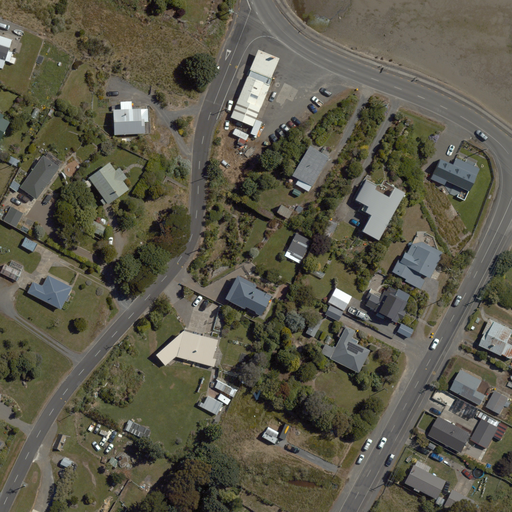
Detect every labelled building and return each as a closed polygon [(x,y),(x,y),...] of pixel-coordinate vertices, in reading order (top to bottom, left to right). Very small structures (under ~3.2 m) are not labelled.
[(0,38),(0,69),(7,72),(17,45),(0,38)] [(280,63),(258,53),(230,120),(252,129),(280,63)] [(0,145),(0,146),(11,123),(0,117),(0,145)] [(149,126),(108,128),(109,150),(150,148),(149,126)] [(250,135),(235,128),(231,135),(246,142),(250,135)] [(449,164),(441,160),(433,177),(441,181),(449,164)] [(330,176),(305,162),(287,194),(311,208),(330,176)] [(60,185),(44,171),(17,204),(33,217),(60,185)] [(478,187),(453,174),(441,196),(466,210),(478,187)] [(21,188),(15,182),(10,187),(16,193),(21,188)] [(102,182),(83,198),(105,223),(124,207),(102,182)] [(402,214),(365,191),(350,215),(363,223),(360,228),(367,233),(357,251),(373,261),(402,214)] [(281,207),(276,215),(288,222),(293,214),(281,207)] [(26,218),(13,209),(4,221),(17,231),(26,218)] [(336,254),(341,241),(329,236),(323,249),(336,254)] [(39,245),(27,239),(22,248),(34,255),(39,245)] [(310,258),(291,250),(281,272),(300,281),(310,258)] [(440,271),(413,256),(399,282),(426,297),(440,271)] [(77,304),(45,283),(28,309),(60,330),(77,304)] [(268,311),(234,294),(224,314),(258,331),(268,311)] [(404,313),(374,298),(361,323),(392,338),(404,313)] [(357,313),(335,301),(325,320),(347,331),(357,313)] [(304,334),(314,340),(323,323),(313,317),(304,334)] [(210,327),(184,322),(180,343),(149,370),(163,383),(171,377),(217,387),(224,356),(205,345),(210,327)] [(406,325),(401,335),(410,340),(415,330),(406,325)] [(511,352),(511,344),(485,336),(477,364),(506,372),(511,352)] [(364,365),(340,351),(326,376),(351,389),(364,365)] [(480,398),(457,386),(448,404),(471,416),(480,398)] [(224,406),(206,396),(199,410),(216,419),(224,406)] [(510,416),(494,407),(486,424),(502,432),(510,416)] [(150,434),(128,423),(123,432),(145,443),(150,434)] [(466,447),(436,434),(427,454),(458,467),(466,447)] [(495,445),(479,437),(468,458),(484,466),(495,445)] [(434,511),(441,497),(410,483),(398,500),(423,511),(434,511)]
